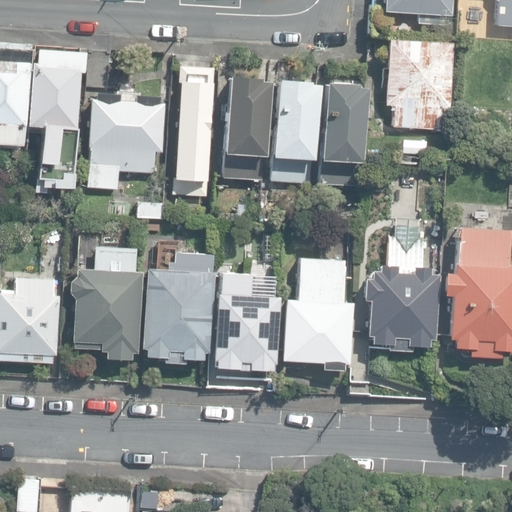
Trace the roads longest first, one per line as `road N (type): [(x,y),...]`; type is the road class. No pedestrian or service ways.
road 1 (unclassified): [(0,421),(511,449)]
road 2 (residential): [(0,0),(265,12),(313,0)]
